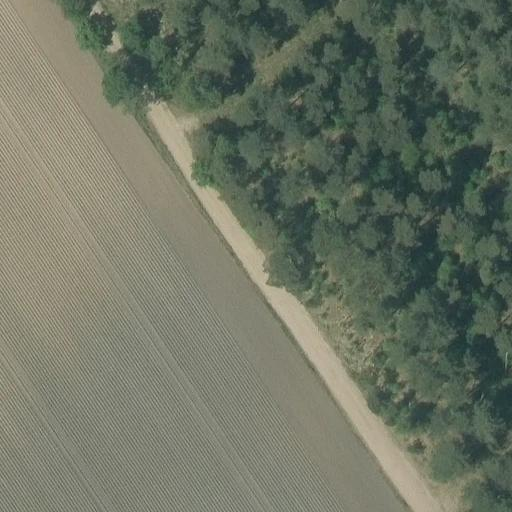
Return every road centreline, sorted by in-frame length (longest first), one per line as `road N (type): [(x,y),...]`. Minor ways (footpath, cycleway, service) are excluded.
road 1 (track): [(416,511),(86,0)]
road 2 (track): [(175,140),(348,0)]
